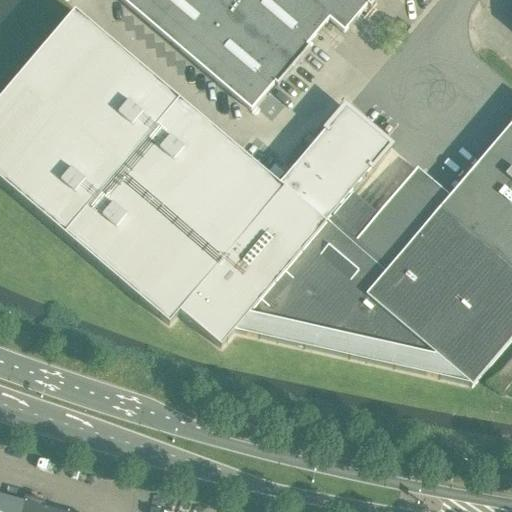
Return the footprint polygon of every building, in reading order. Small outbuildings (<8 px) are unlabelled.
[(119,0),(181,53),(220,7),(212,0),(119,0)] [(328,20),(304,0),(226,0),(220,7),(292,68),(308,49),(305,47),(327,21),(328,20)] [(369,9),(376,0),(304,0),(328,20),(327,21),(342,34),(366,7),(369,9)] [(275,87),(292,68),(220,7),(181,53),(249,112),(272,85),(275,87)] [(511,341),(511,126),(450,199),(417,171),(356,242),(329,221),(390,149),(345,110),(279,186),(74,15),(0,101),(0,184),(168,327),(179,315),(219,350),(234,334),(468,387),(471,389),(511,341)] [(307,150),(315,142),(306,134),(298,142),(307,150)] [(490,384),(488,386),(500,397),(507,389),(511,383),(511,357),(506,365),(490,384)] [(0,511),(50,511),(44,510),(46,505),(26,500),(25,505),(0,497),(0,511)]
